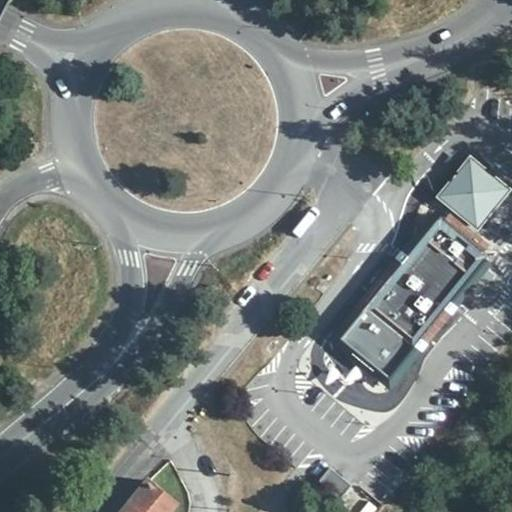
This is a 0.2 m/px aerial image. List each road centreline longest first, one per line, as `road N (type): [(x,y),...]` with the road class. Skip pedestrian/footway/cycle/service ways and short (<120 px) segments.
road 1 (unclassified): [(306,147),(359,187),(164,417),(207,487),(204,511)]
road 2 (unclassified): [(108,370),(145,342),(210,234)]
road 3 (unclassified): [(118,211),(133,260),(132,290),(108,370)]
road 4 (unclassified): [(108,370),(0,464)]
road 5 (secondary): [(210,234),(271,205),(306,147)]
road 6 (unknown): [(164,417),(119,451),(69,511)]
road 7 (secondary): [(225,5),(159,5),(103,41)]
road 8 (secondary): [(409,61),(287,48)]
